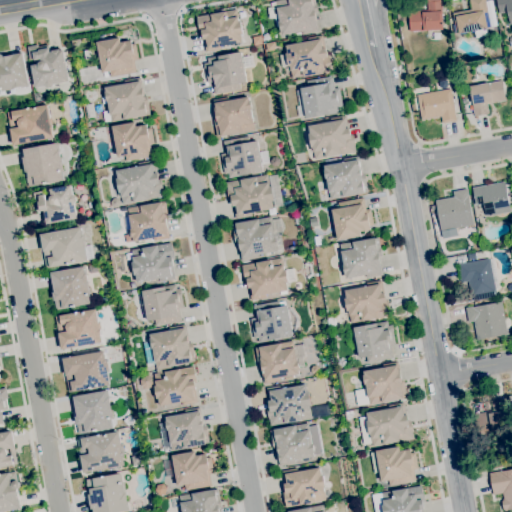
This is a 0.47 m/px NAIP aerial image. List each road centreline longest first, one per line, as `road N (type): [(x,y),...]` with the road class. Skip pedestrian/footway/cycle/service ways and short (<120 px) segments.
road 1 (residential): [(158,0),(253,511)]
road 2 (residential): [(372,47),(439,373)]
road 3 (residential): [(0,213),(60,511)]
road 4 (residential): [(439,373),(464,511)]
